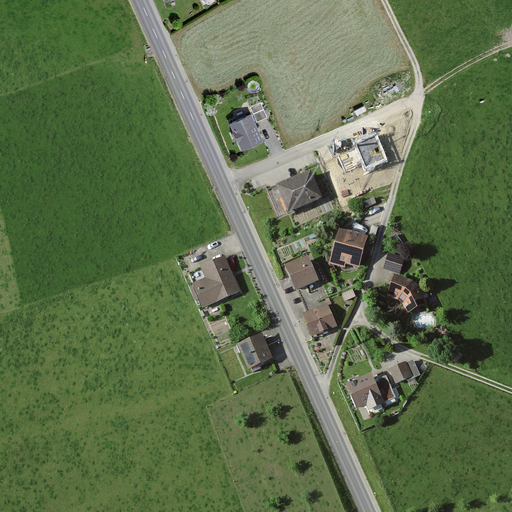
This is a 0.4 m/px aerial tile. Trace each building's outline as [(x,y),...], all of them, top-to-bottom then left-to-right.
[(261,106),(252,109),(258,124),(267,121),(261,106)] [(263,143),(252,116),(231,125),(242,152),(263,143)] [(322,196),(311,170),(277,184),(287,210),(322,196)] [(325,203),(293,217),(296,224),(328,210),(325,203)] [(367,238),(338,230),(329,263),(347,268),(348,265),(358,268),(367,238)] [(383,268),(401,273),(405,258),(388,253),(383,268)] [(296,290),(319,280),(308,256),(285,267),(296,290)] [(204,308),(241,292),(225,257),(200,268),(206,279),(193,285),(204,308)] [(417,287),(412,282),(393,276),(386,297),(396,300),(401,304),(406,313),(425,304),(417,287)] [(338,327),(327,304),(303,316),(313,338),(338,327)] [(271,357),(260,334),(243,341),(244,344),(238,347),(248,368),(271,357)] [(416,361),(407,365),(406,362),(389,368),(396,385),(412,378),(411,374),(419,370),(416,361)] [(382,399),(373,375),(347,386),(357,409),(382,399)]
